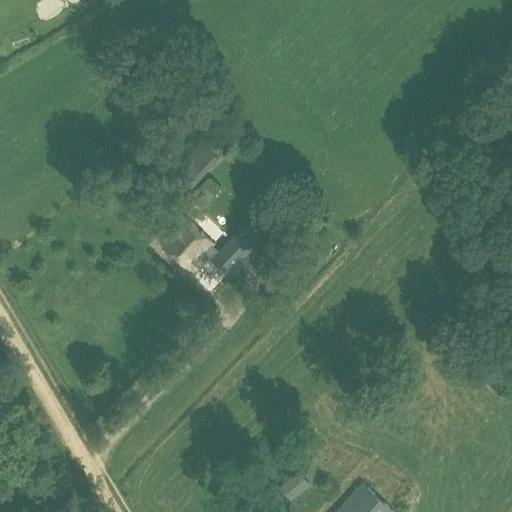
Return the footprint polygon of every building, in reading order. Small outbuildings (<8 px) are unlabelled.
[(174,172),(192,189),(220,158),(214,153),(202,142),(174,172)] [(192,267),(195,269),(203,260),(201,257),(213,243),(185,217),(162,242),(190,268),(192,267)] [(247,221),(214,256),(230,272),(264,237),(247,221)] [(488,370),(506,383),(511,375),(511,363),(500,354),(488,370)] [(295,459),(298,460),(301,460),(303,460),(305,458),(308,455),(310,452),(310,448),(309,444),(308,441),(304,439),(300,438),(296,438),(293,439),(289,443),(288,447),(288,451),(289,454),(292,458),(295,459)] [(279,485),(291,501),(311,485),(299,469),(279,485)] [(334,511),(397,511),(363,481),(334,511)]
